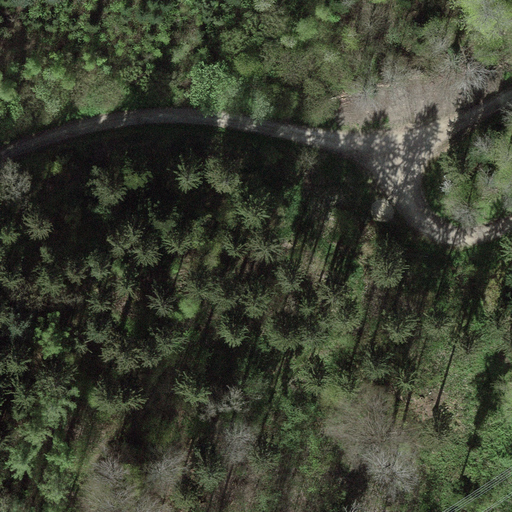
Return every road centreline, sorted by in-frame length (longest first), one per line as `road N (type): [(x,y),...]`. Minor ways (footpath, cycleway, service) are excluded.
road 1 (track): [(511,83),(382,134),(148,114),(75,125),(0,155)]
road 2 (track): [(511,214),(446,232),(418,221),(382,134)]
